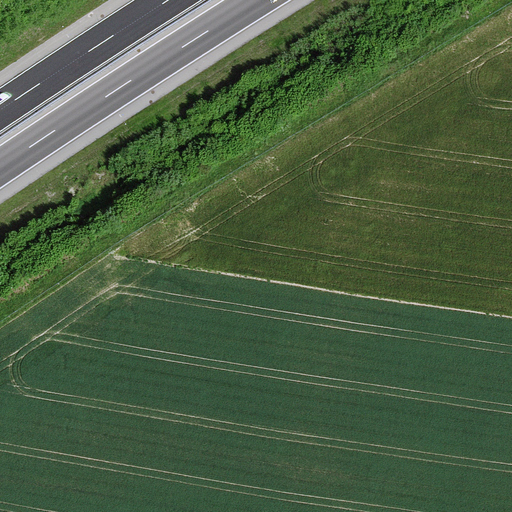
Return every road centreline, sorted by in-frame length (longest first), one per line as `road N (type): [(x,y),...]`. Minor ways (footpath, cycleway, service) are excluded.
road 1 (motorway): [(0,166),(256,0)]
road 2 (motorway): [(167,0),(0,109)]
